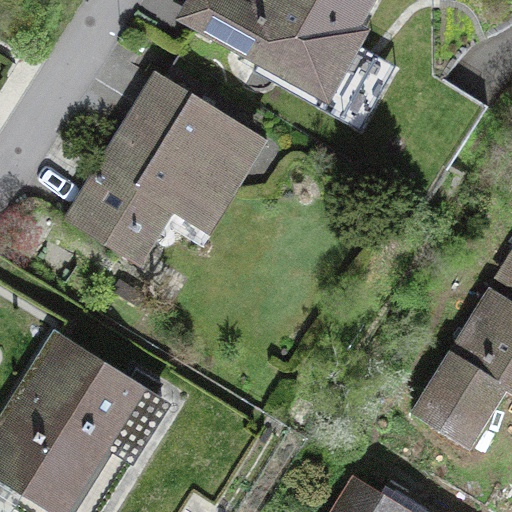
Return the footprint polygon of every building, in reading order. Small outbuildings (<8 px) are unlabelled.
[(227,0),(194,0),(185,17),(325,96),(360,33),(353,28),(368,0),(266,0),(257,17),(227,0)] [(161,81),(72,221),(138,261),(171,207),(201,226),(255,139),(161,81)] [(511,301),(489,287),(411,413),(467,448),(504,388),(511,393),(511,301)] [(0,511),(11,511),(16,504),(28,511),(90,511),(155,410),(56,343),(0,432),(0,511)] [(352,477),(330,511),(407,511),(398,506),(406,492),(387,480),(378,493),(352,477)]
